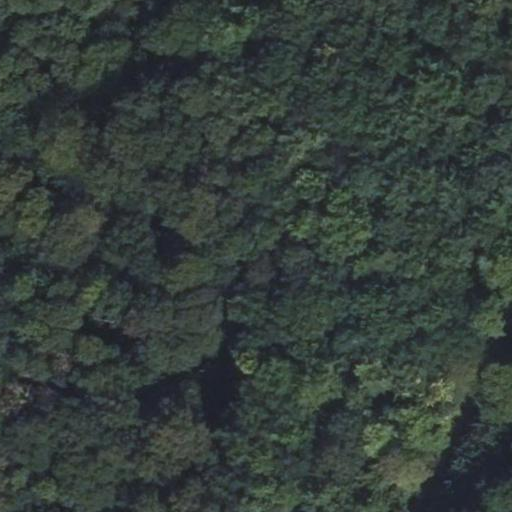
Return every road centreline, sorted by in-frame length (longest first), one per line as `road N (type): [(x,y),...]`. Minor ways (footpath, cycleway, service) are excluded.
road 1 (track): [(310,511),(429,0)]
road 2 (track): [(229,511),(220,0)]
road 3 (track): [(511,349),(419,511)]
